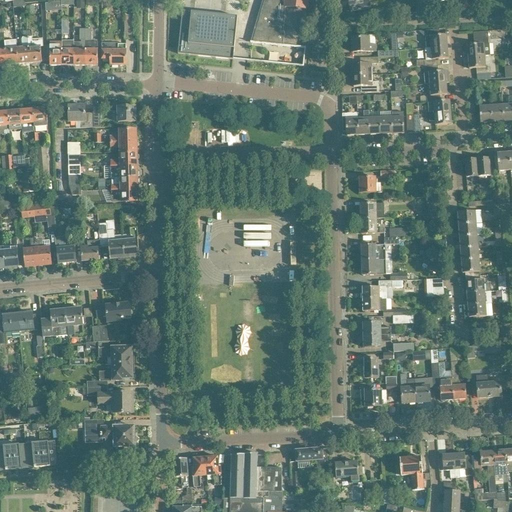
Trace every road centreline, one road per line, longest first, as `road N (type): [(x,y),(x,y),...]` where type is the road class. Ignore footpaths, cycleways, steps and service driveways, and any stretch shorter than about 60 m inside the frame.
road 1 (residential): [(331,154),(338,435)]
road 2 (residential): [(457,333),(449,149)]
road 3 (residential): [(338,435),(163,447)]
road 4 (residential): [(331,154),(157,154)]
road 5 (residential): [(163,447),(158,275)]
road 6 (unclassified): [(156,84),(325,104)]
road 7 (residential): [(0,291),(158,275)]
road 8 (residential): [(0,91),(156,84)]
road 9 (residential): [(158,275),(157,154)]
